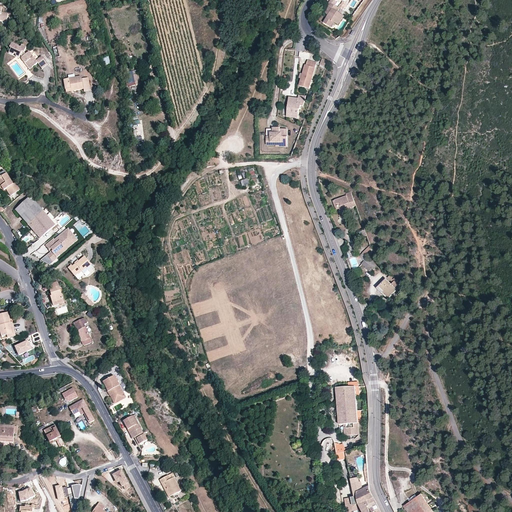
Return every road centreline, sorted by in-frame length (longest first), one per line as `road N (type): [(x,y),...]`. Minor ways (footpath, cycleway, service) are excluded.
road 1 (track): [(0,102),(38,110),(96,166),(154,171),(201,101),(232,0)]
road 2 (tertiary): [(349,61),(315,137),(312,190),(371,363)]
road 3 (residential): [(371,363),(387,353),(417,305),(428,306),(432,364),(445,399),(480,468),(511,501)]
road 4 (tertiary): [(371,363),(376,482),(388,511)]
road 5 (track): [(279,170),(261,163),(211,170),(193,180),(161,227)]
road 6 (residential): [(128,459),(73,476),(49,470),(0,481)]
